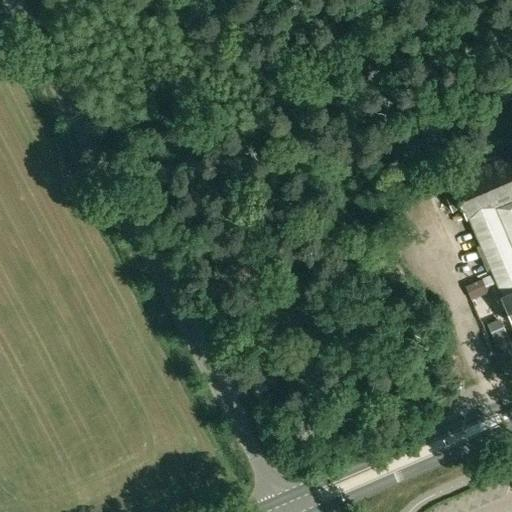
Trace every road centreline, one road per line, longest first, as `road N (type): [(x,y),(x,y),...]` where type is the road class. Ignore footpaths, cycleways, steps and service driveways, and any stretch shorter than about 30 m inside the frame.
road 1 (unclassified): [(283,511),(10,0)]
road 2 (secondary): [(283,511),(511,413)]
